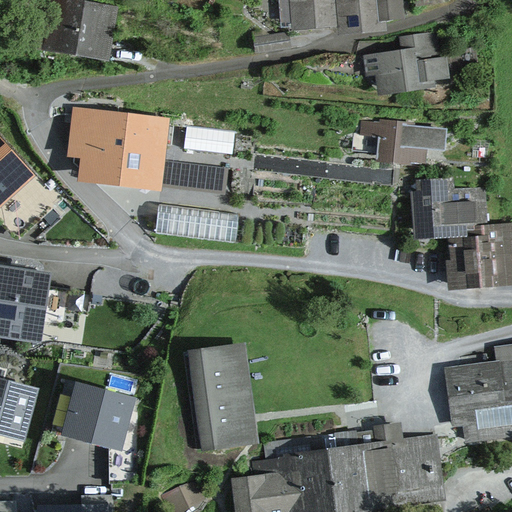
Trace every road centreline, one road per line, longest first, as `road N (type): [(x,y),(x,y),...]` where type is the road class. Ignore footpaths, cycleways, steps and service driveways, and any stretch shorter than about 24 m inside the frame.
road 1 (residential): [(138,259),(49,156),(33,121),(48,91),(263,62),(461,14),(467,0)]
road 2 (residential): [(138,259),(413,282),(443,298),(511,295)]
road 3 (residential): [(0,253),(138,259)]
